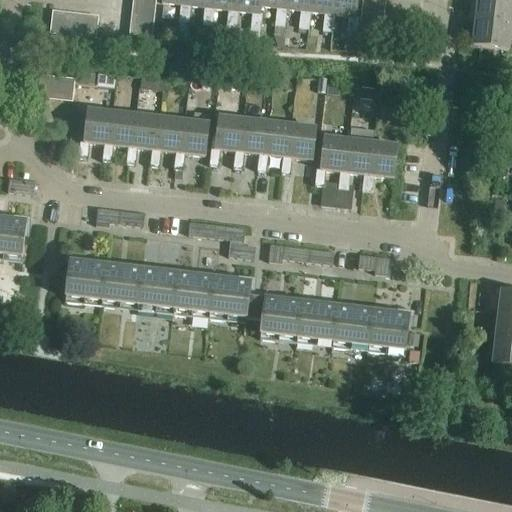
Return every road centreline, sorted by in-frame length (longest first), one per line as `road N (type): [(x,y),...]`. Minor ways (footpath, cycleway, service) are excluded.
road 1 (residential): [(424,237),(74,194),(0,130)]
road 2 (tertiary): [(393,511),(0,433)]
road 3 (residential): [(445,0),(424,237)]
